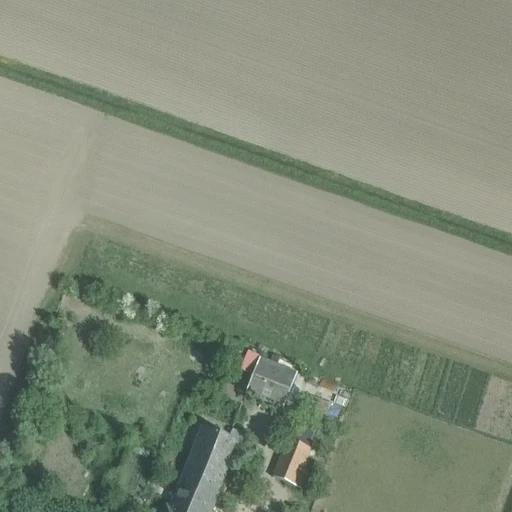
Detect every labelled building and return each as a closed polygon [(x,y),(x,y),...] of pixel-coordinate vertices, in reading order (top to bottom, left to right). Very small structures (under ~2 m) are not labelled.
[(328,358),(325,367),(345,373),(348,364),(328,358)] [(247,397),(284,411),(300,372),(262,359),(247,397)] [(342,444),(354,448),(359,431),(347,427),(342,444)] [(212,511),(239,444),(200,429),(169,508),(166,507),(164,511),(212,511)] [(273,479),(296,489),(311,450),(289,441),(273,479)]
